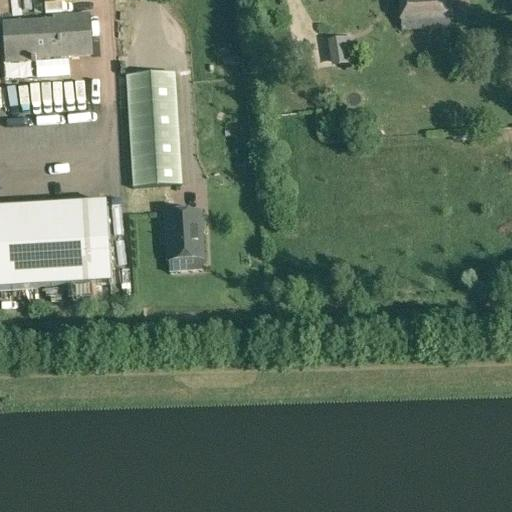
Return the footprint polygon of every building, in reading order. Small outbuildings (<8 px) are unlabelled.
[(401,23),(401,30),(451,28),(450,20),(452,20),(451,0),(398,0),(399,23),(401,23)] [(5,26),(7,64),(36,62),(36,60),(92,56),(89,16),(69,17),(70,22),(5,26)] [(179,188),(182,188),(175,74),(126,77),(133,191),(137,191),(179,188)] [(0,206),(0,286),(111,284),(106,204),(0,206)] [(167,264),(203,262),(200,215),(164,217),(165,235),(167,235),(168,247),(166,247),(167,264)]
